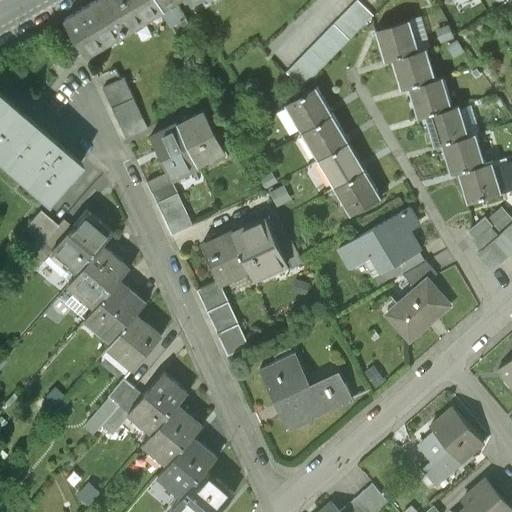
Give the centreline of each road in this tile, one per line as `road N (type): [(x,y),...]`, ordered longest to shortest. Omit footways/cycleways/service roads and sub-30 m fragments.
road 1 (residential): [(280,511),(79,57)]
road 2 (residential): [(280,511),(450,362)]
